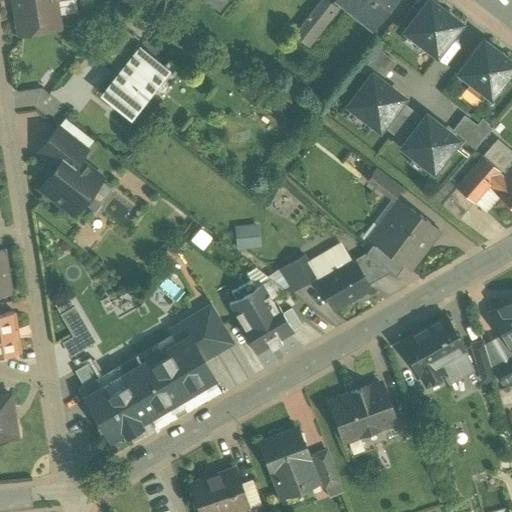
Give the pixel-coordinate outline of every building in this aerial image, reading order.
[(12,0),(19,39),(57,33),(53,3),(72,0),(71,0),(12,0)] [(386,0),(334,0),(367,25),(386,0)] [(457,25),(424,0),(400,30),(432,56),(457,25)] [(134,41),(91,93),(123,118),(166,66),(134,41)] [(508,68),(475,43),(450,75),(482,101),(508,68)] [(398,99),(367,75),(340,108),(371,133),(398,99)] [(461,112),(448,131),(472,148),(486,129),(461,112)] [(453,141),(422,115),(395,148),(426,174),(453,141)] [(84,153),(52,128),(31,154),(48,167),(31,188),(67,217),(95,182),(74,165),(84,153)] [(511,163),(500,177),(475,156),(450,186),(468,202),(483,185),(511,209),(511,163)] [(389,194),(359,233),(413,274),(443,235),(389,194)] [(257,224),(232,224),(232,246),(257,246),(257,224)] [(341,239),(300,263),(332,317),(373,295),(341,239)] [(0,248),(0,295),(10,294),(3,248),(0,248)] [(259,278),(213,307),(247,360),(292,331),(259,278)] [(511,358),(511,288),(482,305),(511,358)] [(94,345),(71,305),(55,314),(69,337),(56,345),(65,361),(94,345)] [(3,313),(0,313),(0,359),(6,359),(5,354),(20,351),(13,312),(3,313)] [(444,314),(387,343),(415,399),(445,384),(435,364),(462,350),(444,314)] [(79,398),(103,440),(208,381),(184,338),(79,398)] [(383,377),(318,400),(336,451),(401,427),(383,377)] [(9,391),(0,392),(0,442),(18,439),(9,391)] [(299,418),(245,439),(271,507),(325,486),(299,418)] [(250,511),(235,467),(177,487),(185,511),(250,511)]
